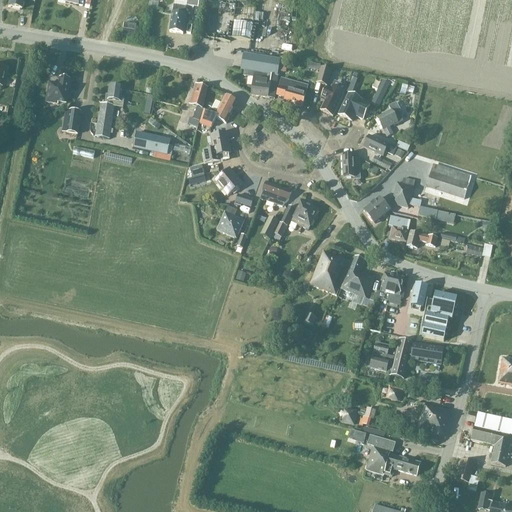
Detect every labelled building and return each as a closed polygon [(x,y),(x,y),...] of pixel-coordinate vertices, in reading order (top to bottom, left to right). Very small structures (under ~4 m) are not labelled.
[(20,10),(21,0),(8,0),(8,8),(20,10)] [(186,0),(185,6),(194,8),(197,8),(198,0),(186,0)] [(256,6),(236,2),(231,39),(250,42),(256,6)] [(171,15),(169,33),(183,35),(185,16),(184,16),(185,8),(174,6),(173,15),(171,15)] [(278,71),(280,62),(280,60),(243,54),(240,71),(254,73),(250,96),(274,100),(278,77),(277,77),(278,71)] [(327,87),(331,72),(320,68),(316,84),(327,87)] [(66,104),(70,80),(60,78),(59,84),(49,83),(46,103),(58,104),(58,103),(66,104)] [(308,86),(280,79),(276,97),(284,99),(283,103),(302,108),(308,86)] [(382,82),(371,105),(378,108),(389,86),(382,82)] [(208,89),(195,84),(188,105),(196,108),(193,119),(189,118),(187,125),(197,128),(203,109),(202,109),(208,89)] [(414,88),(402,85),(399,94),(405,96),(406,93),(412,95),(414,88)] [(122,108),(123,101),(120,100),(122,88),(109,86),(106,105),(100,104),(95,138),(108,140),(113,107),(122,108)] [(322,97),(327,99),(321,111),(333,116),(344,92),(333,87),(331,90),(327,88),(322,97)] [(348,95),(338,116),(352,122),(352,121),(355,116),(357,117),(357,118),(362,121),(369,107),(361,103),(362,101),(348,95)] [(206,111),(200,124),(214,130),(219,119),(229,124),(238,103),(226,97),(216,118),(206,113),(207,111),(206,111)] [(397,112),(392,115),(390,112),(376,120),(386,139),(392,135),(388,129),(396,124),(397,126),(403,123),(397,112)] [(64,134),(77,136),(80,117),(67,115),(64,134)] [(170,141),(136,133),(133,149),(167,157),(170,141)] [(211,137),(214,150),(202,152),(204,164),(219,162),(218,156),(229,153),(226,134),(211,137)] [(388,146),(368,136),(362,149),(382,158),(385,153),(393,157),(397,149),(388,145),(388,146)] [(410,149),(412,143),(401,138),(399,144),(410,149)] [(354,156),(354,154),(341,155),(342,179),(354,179),(354,181),(360,181),(359,156),(354,156)] [(392,165),(377,158),(374,157),(371,163),(388,172),(392,165)] [(463,201),(471,178),(433,165),(425,188),(463,201)] [(202,166),(190,169),(192,178),(204,175),(202,166)] [(228,196),(242,185),(229,170),(215,181),(228,196)] [(411,200),(415,182),(403,179),(402,185),(397,184),(396,185),(392,205),(409,209),(410,206),(419,208),(417,217),(436,221),(437,212),(420,208),(421,202),(411,200)] [(287,202),(288,203),(292,192),(266,183),(260,200),(282,207),(287,202)] [(235,203),(235,205),(240,207),(241,205),(251,208),(253,200),(238,196),(235,203)] [(390,212),(379,198),(362,211),(374,225),(390,212)] [(282,238),(290,222),(307,231),(308,230),(309,230),(319,211),(300,201),(296,210),(290,207),(281,224),(280,223),(274,234),(282,238)] [(225,213),(217,231),(232,237),(237,240),(245,222),(235,217),(237,211),(229,208),(228,207),(225,213)] [(410,221),(391,216),(389,223),(394,224),(391,238),(406,241),(410,221)] [(273,235),(279,224),(273,221),(264,237),(271,240),(273,235)] [(437,239),(428,237),(410,233),(407,246),(417,249),(419,242),(426,243),(425,247),(435,249),(437,239)] [(241,234),(236,247),(243,249),(247,237),(241,234)] [(449,243),(442,241),(440,247),(448,249),(449,243)] [(483,250),(468,246),(466,255),(481,259),(483,250)] [(337,296),(350,263),(323,253),(311,286),(337,296)] [(366,299),(374,278),(362,273),(366,262),(355,257),(342,290),(364,298),(366,299)] [(249,273),(240,270),(237,279),(245,282),(249,273)] [(401,296),(405,279),(385,274),(379,300),(390,303),(392,294),(401,296)] [(415,286),(411,308),(422,310),(427,289),(415,286)] [(452,322),(457,299),(435,295),(430,316),(426,315),(422,337),(443,342),(448,321),(452,322)] [(372,310),(374,302),(366,299),(364,298),(361,306),(372,310)] [(316,318),(306,314),(302,322),(313,326),(316,318)] [(391,373),(390,375),(392,376),(404,378),(407,365),(408,360),(424,362),(440,365),(442,357),(444,356),(444,352),(443,351),(443,348),(423,345),(413,344),(399,341),(396,358),(394,358),(391,373)] [(368,360),(367,365),(368,367),(372,367),(371,369),(388,372),(391,373),(394,358),(388,356),(390,347),(377,344),(373,359),(370,359),(368,360)] [(511,386),(511,359),(502,358),(498,384),(511,386)] [(420,376),(419,382),(437,385),(438,379),(420,376)] [(388,388),(385,398),(399,402),(401,392),(388,388)] [(424,405),(417,432),(444,439),(449,420),(448,420),(450,412),(449,412),(424,405)] [(365,413),(363,417),(371,420),(373,412),(366,410),(365,413)] [(345,412),(342,425),(353,427),(356,414),(345,412)] [(472,437),(471,440),(494,445),(490,463),(505,466),(511,434),(511,421),(477,413),(474,427),(473,427),(471,436),(472,437)] [(349,438),(348,442),(353,443),(355,439),(356,433),(351,432),(349,438)] [(384,475),(387,467),(390,454),(391,451),(393,452),(396,443),(371,435),(368,445),(373,446),(367,470),(384,475)] [(421,463),(390,454),(387,467),(417,476),(421,463)] [(474,463),(460,460),(455,480),(469,484),(474,463)] [(475,470),(473,478),(482,481),(484,473),(475,470)] [(482,495),(478,511),(480,511),(511,511),(511,509),(506,508),(506,507),(488,503),(490,497),(482,495)]
